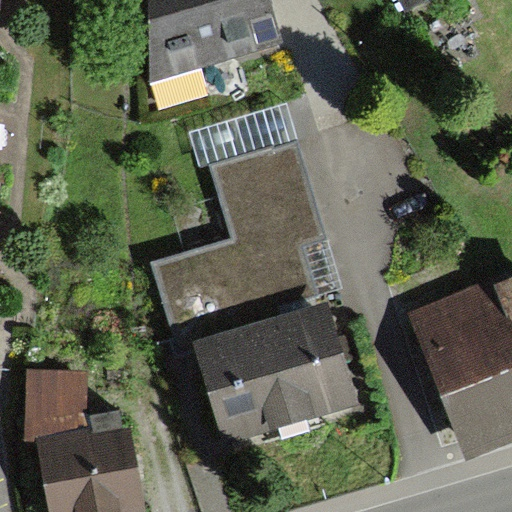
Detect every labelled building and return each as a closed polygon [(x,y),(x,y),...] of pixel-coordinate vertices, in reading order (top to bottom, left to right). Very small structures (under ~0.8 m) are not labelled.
[(270,0),(146,0),(151,83),(283,45),(270,0)] [(401,0),(412,18),(444,0),(401,0)] [(325,241),(294,146),(213,172),(235,241),(152,268),(180,354),(320,308),(300,249),(325,241)] [(499,283),(408,318),(465,468),(511,449),(511,289),(503,293),(499,283)] [(200,349),(231,447),(272,434),(275,441),(318,429),(318,423),(359,411),(331,310),(200,349)] [(36,438),(91,430),(88,412),(88,372),(26,371),(26,441),(37,441),(36,438)] [(37,441),(48,511),(148,511),(134,423),(91,430),(36,438),(37,441)]
